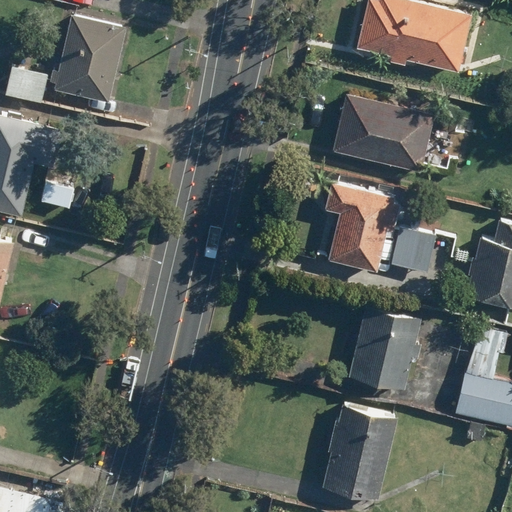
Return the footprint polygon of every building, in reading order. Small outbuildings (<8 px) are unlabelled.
[(467,10),(426,0),(362,0),(352,42),(453,67),(467,10)] [(106,99),(122,25),(68,13),(52,88),(106,99)] [(47,72),(9,63),(0,99),(0,111),(35,120),(47,72)] [(431,110),(342,88),(328,146),(417,167),(431,110)] [(58,127),(0,112),(0,207),(18,212),(31,159),(50,164),(58,127)] [(396,201),(389,199),(390,192),(326,178),(320,205),(334,208),(324,256),(373,266),(382,225),(390,227),(396,201)] [(511,303),(511,221),(480,214),(462,292),(511,303)] [(396,224),(393,235),(387,263),(426,271),(434,232),(396,224)] [(59,236),(20,225),(15,244),(53,255),(59,236)] [(0,284),(11,238),(0,235),(0,284)] [(421,320),(364,308),(349,378),(406,390),(421,320)] [(511,418),(511,377),(497,374),(508,330),(477,322),(454,408),(511,423),(511,418)] [(399,419),(342,406),(323,486),(380,500),(399,419)] [(488,419),(469,415),(464,438),(482,442),(488,419)] [(49,511),(52,499),(0,486),(0,511),(49,511)]
